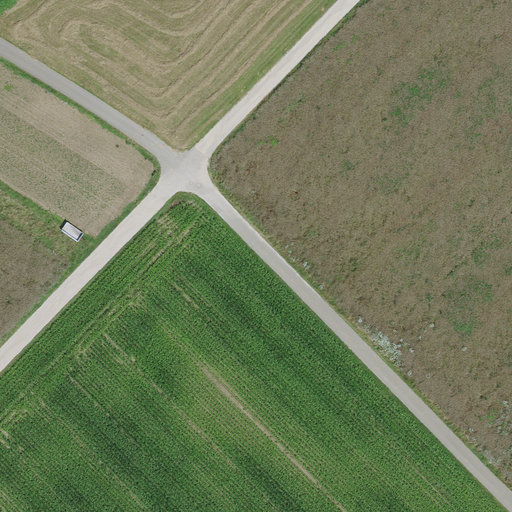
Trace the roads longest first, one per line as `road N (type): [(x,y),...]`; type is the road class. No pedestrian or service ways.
road 1 (track): [(0,44),(184,169),(511,501)]
road 2 (track): [(0,357),(350,0)]
